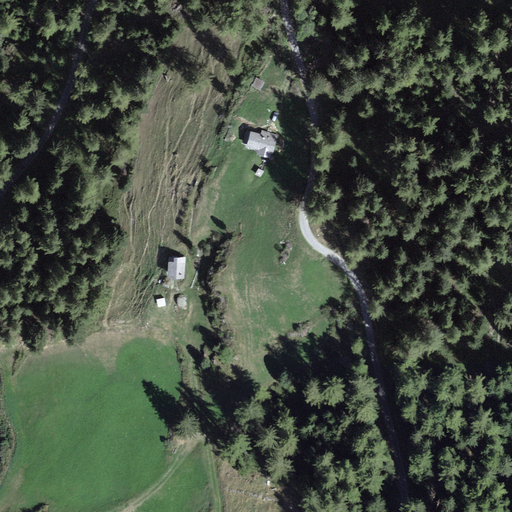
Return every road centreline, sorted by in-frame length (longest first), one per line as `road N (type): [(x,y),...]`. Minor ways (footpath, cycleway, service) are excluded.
road 1 (track): [(283,0),(310,117),(298,229),(362,290),(401,511)]
road 2 (track): [(0,188),(34,150),(67,86),(92,0)]
